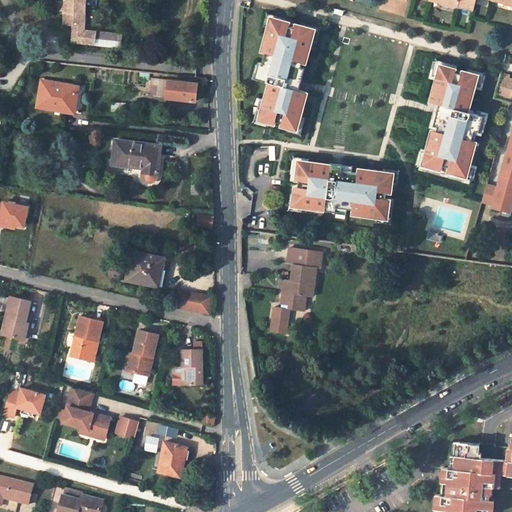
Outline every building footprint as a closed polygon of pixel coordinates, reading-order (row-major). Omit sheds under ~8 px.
[(64,0),(65,2),(56,1),(56,3),(55,3),(54,8),(56,8),(56,10),(64,10),(64,24),(73,24),(83,25),(84,0),(64,0)] [(292,27),(293,23),(294,23),(294,20),(268,13),(264,26),(269,27),(272,17),(288,22),(287,25),(292,27)] [(302,67),(305,54),(309,55),(313,41),(315,32),(307,29),(308,27),(302,25),(294,23),(293,23),(292,27),(287,25),(288,22),(272,17),(269,27),(263,50),(267,51),(263,63),(259,62),(257,72),(261,73),(259,79),(273,83),(273,86),(269,85),(265,100),(260,119),(271,122),(289,127),(298,130),(302,117),(308,92),(300,90),(296,89),(302,67)] [(315,32),(313,41),(317,42),(321,28),(303,22),(302,25),(308,27),(307,29),(315,32)] [(83,25),(73,24),(72,41),(121,44),(122,33),(83,31),(83,25)] [(438,76),(441,64),(454,68),(453,71),(457,71),(458,65),(437,59),(433,75),(438,76)] [(472,143),(475,130),(480,131),(483,121),(478,119),(480,114),(466,110),(467,107),(470,108),(476,84),(479,74),(469,72),(464,70),(463,73),(457,71),(453,71),(454,68),(441,64),(438,76),(431,101),(440,103),(445,104),(439,126),(435,141),(430,139),(427,152),(425,161),(433,163),(432,166),(438,167),(447,170),(448,165),(453,167),(451,171),(468,176),(470,166),(476,144),(472,143)] [(302,67),(296,89),(300,90),(305,68),(302,67)] [(481,86),(485,72),(470,68),(469,72),(479,74),(476,84),(481,86)] [(141,71),(140,79),(149,80),(149,72),(141,71)] [(509,76),(504,74),(498,96),(510,99),(511,91),(511,79),(509,78),(509,76)] [(168,81),(152,79),(150,96),(166,98),(168,81)] [(77,88),(42,81),(38,107),(73,113),(77,88)] [(198,83),(168,81),(166,98),(196,101),(198,83)] [(270,126),(271,122),(260,119),(265,100),(261,98),(254,122),(270,126)] [(439,126),(445,104),(440,103),(434,124),(439,126)] [(306,118),(302,117),(298,130),(289,127),(288,131),(302,134),(306,118)] [(511,212),(511,207),(511,131),(511,132),(497,186),(492,205),(491,207),(511,212)] [(160,146),(115,140),(112,164),(143,168),(142,173),(142,175),(143,177),(145,179),(146,180),(148,180),(150,180),(152,180),(154,179),(155,177),(156,175),(160,146)] [(432,166),(433,163),(425,161),(427,152),(423,151),(420,165),(437,170),(438,167),(432,166)] [(296,176),(299,159),(309,161),(309,158),(294,156),(291,182),(299,183),(299,176),(296,176)] [(391,189),(392,183),(394,172),(383,171),(361,168),(360,172),(352,171),(342,170),(342,165),(331,164),(331,167),(324,166),(325,163),(309,161),(299,159),(296,176),(299,176),(299,183),(298,188),(295,188),(294,194),(292,204),(303,206),(318,208),(319,205),(326,206),(325,209),(336,210),(337,206),(347,207),(355,208),(355,213),(377,216),(388,217),(390,200),(385,200),(386,196),(387,188),(391,189)] [(472,180),(475,167),(470,166),(468,176),(451,171),(453,167),(448,165),(447,170),(446,172),(472,180)] [(397,184),(399,170),(384,168),(383,171),(394,172),(392,183),(397,184)] [(482,202),(492,205),(497,186),(487,183),(482,202)] [(302,211),(303,206),(292,204),(294,194),(291,193),(289,209),(302,211)] [(391,223),(394,197),(386,196),(385,200),(390,200),(388,217),(377,216),(377,221),(391,223)] [(0,226),(25,230),(28,204),(0,200),(0,226)] [(213,218),(199,216),(198,225),(211,227),(213,218)] [(429,231),(427,238),(440,242),(442,236),(438,235),(438,233),(429,231)] [(287,263),(294,264),(317,268),(321,268),(324,251),(289,246),(287,263)] [(165,259),(132,252),(126,280),(156,286),(159,269),(162,270),(165,259)] [(317,268),(294,264),(292,280),(281,279),(280,287),(284,287),(282,303),(291,304),(290,308),(305,310),(307,294),(313,295),(317,268)] [(195,295),(181,292),(179,298),(175,297),(175,300),(178,301),(177,307),(192,310),(195,295)] [(192,310),(208,313),(210,298),(195,295),(192,310)] [(32,303),(12,298),(3,335),(20,339),(24,324),(27,325),(32,303)] [(290,309),(273,307),(270,331),(287,333),(290,309)] [(96,320),(82,317),(72,356),(90,361),(95,341),(99,342),(105,322),(96,320)] [(30,325),(27,325),(24,324),(20,339),(26,340),(30,325)] [(158,334),(139,330),(132,355),(128,370),(148,375),(158,334)] [(94,362),(99,342),(95,341),(90,361),(94,362)] [(195,350),(183,350),(183,368),(174,368),(174,385),(202,385),(202,343),(195,343),(195,350)] [(18,391),(9,389),(2,415),(14,418),(17,409),(41,415),(46,393),(19,386),(18,391)] [(93,392),(73,387),(66,411),(64,421),(64,422),(82,427),(106,434),(111,418),(88,411),(93,392)] [(64,421),(66,411),(57,409),(54,419),(64,421)] [(213,425),(215,418),(205,415),(203,422),(213,425)] [(135,438),(139,422),(121,417),(116,432),(135,438)] [(167,433),(168,426),(160,424),(159,431),(167,433)] [(106,434),(82,427),(80,432),(105,438),(106,434)] [(437,508),(436,511),(492,511),(495,487),(500,487),(501,474),(511,474),(511,433),(510,446),(495,445),(495,443),(489,442),(481,442),(480,445),(455,442),(454,455),(452,455),(451,468),(443,468),(443,476),(442,481),(444,482),(443,495),(437,494),(435,508),(437,508)] [(192,449),(164,442),(157,471),(180,477),(182,472),(186,473),(189,463),(192,449)] [(32,486),(0,477),(0,497),(2,498),(27,505),(32,486)] [(83,496),(83,493),(66,488),(63,497),(81,502),(83,496)] [(209,488),(201,488),(201,501),(208,501),(209,488)] [(99,511),(103,502),(83,496),(81,502),(63,497),(58,511),(99,511)]
